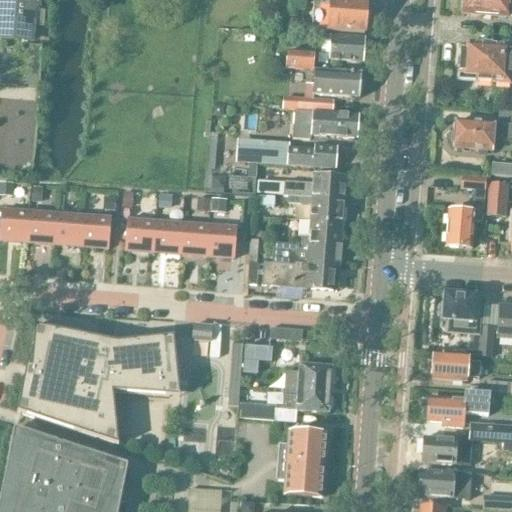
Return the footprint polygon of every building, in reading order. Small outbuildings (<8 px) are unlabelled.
[(0,0),(0,38),(25,41),(26,27),(36,28),(38,11),(28,10),(28,5),(34,6),(34,0),(0,0)] [(511,0),(461,0),(461,10),(464,10),(464,15),(508,18),(511,18),(511,0)] [(314,1),(312,33),(363,36),(365,4),(314,1)] [(362,41),(330,38),(330,43),(329,62),(361,64),(362,41)] [(461,49),(458,82),(511,86),(511,82),(511,47),(473,45),(473,50),(468,49),(461,49)] [(311,54),(287,53),(286,71),(310,72),(311,54)] [(297,101),(296,113),(296,114),(330,116),(331,102),(312,101),(312,97),(358,100),(360,76),(314,73),(314,87),(306,87),(305,102),(297,101)] [(215,107),(214,118),(224,119),(225,108),(215,107)] [(308,142),(312,138),(355,141),(357,117),(330,116),(296,114),(296,113),(292,112),(290,141),(308,142)] [(456,125),(455,134),(452,138),(451,145),(454,148),(454,150),(492,153),(493,144),(511,145),(511,114),(499,114),(498,128),(456,125)] [(236,164),(241,165),(333,171),(335,150),(314,148),(313,153),(289,151),(289,147),(237,143),(236,164)] [(490,177),(511,178),(511,166),(491,165),(490,177)] [(283,198),(287,198),(342,201),(344,179),(312,177),(311,185),(284,183),(284,185),(257,182),(256,194),(283,196),(283,198)] [(471,213),(448,211),(445,247),(471,249),(473,223),(482,223),(485,179),(461,177),(460,190),(473,191),(471,213)] [(13,185),(0,183),(0,196),(12,197),(13,185)] [(506,187),(488,186),(486,218),(503,219),(506,187)] [(31,203),(40,204),(42,189),(32,189),(31,203)] [(123,194),(122,208),(131,209),(132,194),(123,194)] [(157,196),(157,208),(169,209),(170,197),(157,196)] [(273,208),(274,198),(257,197),(256,207),(273,208)] [(309,207),(308,222),(340,224),(342,201),(287,198),(287,205),(299,206),(309,207)] [(103,199),(102,211),(115,212),(115,200),(103,199)] [(195,209),(210,210),(210,201),(196,199),(195,209)] [(211,201),(210,214),(225,215),(226,202),(211,201)] [(12,245),(24,246),(26,213),(1,211),(0,224),(0,241),(0,236),(13,237),(12,245)] [(26,213),(24,246),(28,246),(28,238),(40,239),(41,247),(52,248),(54,216),(26,213)] [(54,216),(52,248),(54,248),(54,240),(66,241),(67,249),(80,250),(82,218),(54,216)] [(82,218),(80,250),(81,242),(93,243),(93,251),(108,252),(110,220),(82,218)] [(138,255),(150,256),(152,224),(127,222),(125,254),(126,254),(127,246),(137,246),(138,255)] [(296,237),(296,244),(338,247),(340,224),(308,222),(307,238),(296,237)] [(152,224),(150,256),(152,256),(153,248),(164,248),(165,257),(177,258),(179,226),(152,224)] [(179,226),(177,258),(179,258),(179,250),(190,250),(191,259),(204,260),(206,228),(179,226)] [(206,228),(204,260),(205,260),(206,252),(217,253),(218,261),(232,262),(235,230),(206,228)] [(249,241),(248,261),(257,262),(258,242),(249,241)] [(271,246),(270,263),(304,265),(304,268),(337,271),(338,247),(296,244),(296,247),(271,246)] [(335,293),(337,271),(304,268),(304,265),(270,263),(270,266),(262,265),(260,287),(335,293)] [(248,264),(247,286),(256,287),(257,265),(248,264)] [(442,320),(442,323),(445,323),(448,323),(447,335),(479,337),(481,307),(474,307),(475,299),(444,297),(443,307),(440,309),(439,313),(439,317),(442,320)] [(511,309),(499,309),(497,339),(511,340),(511,309)] [(193,327),(192,343),(208,344),(209,329),(193,327)] [(17,413),(16,415),(117,448),(112,394),(168,399),(173,339),(99,346),(100,341),(70,336),(67,335),(34,328),(32,369),(26,369),(24,378),(17,413)] [(492,330),(481,329),(479,358),(490,359),(492,330)] [(244,348),(243,375),(256,376),(257,362),(270,363),(271,350),(244,348)] [(469,358),(434,355),(432,382),(467,384),(468,378),(480,379),(481,365),(469,364),(469,358)] [(285,374),(284,392),(295,393),(295,392),(328,394),(330,368),(297,366),(297,374),(285,374)] [(511,384),(487,383),(486,394),(511,395),(511,384)] [(284,392),(283,404),(282,412),(294,413),(294,412),(326,414),(328,394),(295,392),(295,393),(284,392)] [(229,393),(227,408),(237,409),(238,401),(238,394),(229,393)] [(489,396),(465,394),(464,402),(429,399),(429,400),(424,400),(424,407),(428,407),(427,423),(444,424),(443,428),(462,430),(464,416),(488,418),(490,396),(489,396)] [(239,405),(238,418),(237,420),(274,423),(275,408),(239,405)] [(511,428),(469,425),(468,442),(511,445),(511,428)] [(117,511),(127,468),(15,431),(0,508),(0,511),(117,511)] [(278,446),(275,482),(284,483),(283,496),(320,499),(321,491),(324,491),(325,477),(322,476),(322,472),(323,462),(323,458),(326,458),(327,444),(324,443),(325,435),(288,433),(287,446),(278,446)] [(455,441),(425,438),(422,464),(466,468),(467,454),(454,453),(455,441)] [(474,475),(484,475),(485,462),(475,461),(474,475)] [(421,472),(419,498),(463,501),(469,502),(471,476),(453,475),(421,472)] [(481,511),(493,511),(511,511),(511,499),(482,498),(481,511)]
